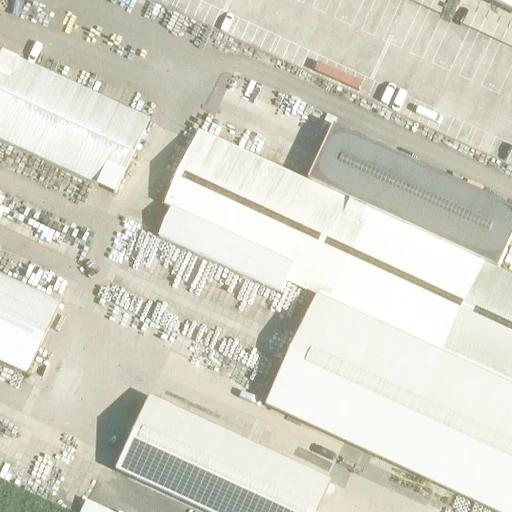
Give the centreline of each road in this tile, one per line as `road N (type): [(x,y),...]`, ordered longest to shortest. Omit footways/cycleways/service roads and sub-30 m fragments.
road 1 (unknown): [(186,96),(225,62),(268,68),(511,189)]
road 2 (unknown): [(362,511),(344,467),(206,392),(96,350)]
road 3 (unknown): [(0,19),(186,96)]
road 4 (unknown): [(98,264),(275,345)]
road 5 (unknown): [(115,231),(186,96)]
road 6 (unknown): [(115,231),(0,179)]
